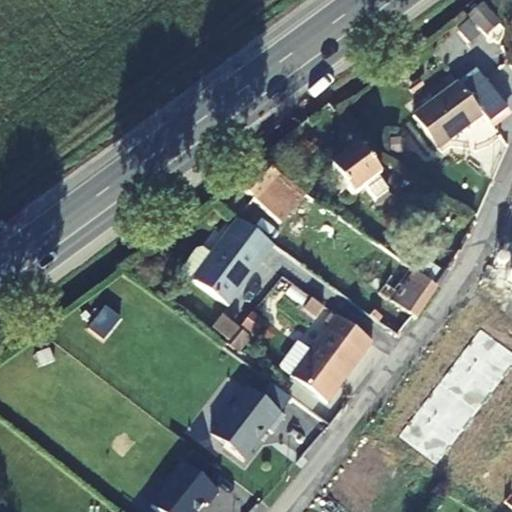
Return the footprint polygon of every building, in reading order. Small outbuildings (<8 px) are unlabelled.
[(491,10),(476,21),(490,39),(505,28),(491,10)] [(417,119),(440,152),(483,124),(488,131),(509,117),(482,76),(417,119)] [(381,176),(359,148),(333,169),(355,196),(366,188),(377,201),(388,192),(378,179),(381,176)] [(263,166),(242,189),(255,203),(257,201),(284,225),(307,196),(266,167),(263,166)] [(224,309),(269,248),(232,221),(207,256),(198,250),(192,251),(176,274),(224,309)] [(402,263),(381,293),(416,319),(438,287),(402,263)] [(332,319),(369,347),(370,345),(333,317),(332,319)] [(220,319),(211,331),(227,344),(236,333),(220,319)] [(306,355),(288,380),(325,407),(369,347),(332,319),(306,355)] [(511,354),(481,330),(460,358),(497,386),(511,367),(511,354)] [(288,380),(306,355),(295,346),(277,371),(288,380)] [(460,358),(440,384),(477,412),(497,386),(460,358)] [(420,410),(457,438),(477,412),(440,384),(420,410)] [(268,434),(272,437),(285,421),(247,391),(211,435),(225,446),(223,449),(243,465),(268,434)] [(420,410),(399,437),(437,465),(457,438),(420,410)] [(216,494),(179,465),(164,483),(167,486),(148,510),(151,511),(197,511),(202,506),(205,508),(216,494)]
